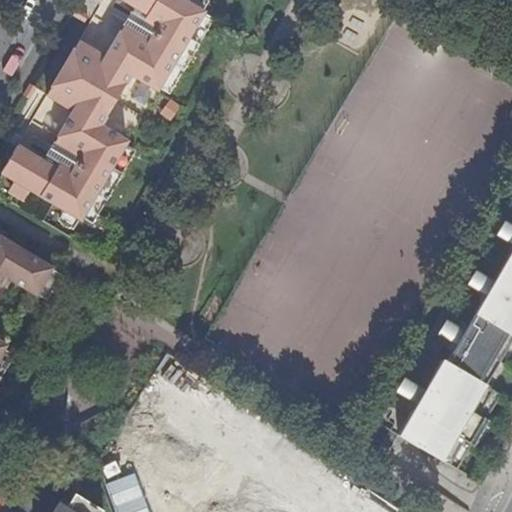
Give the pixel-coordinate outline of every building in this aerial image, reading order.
[(159,88),(201,15),(203,11),(184,0),(123,0),(135,7),(161,22),(147,47),(120,32),(105,58),(79,42),(47,95),(73,111),(58,137),(85,153),(75,170),(86,177),(84,180),(99,190),(100,190),(126,145),(127,143),(101,128),(131,76),(157,91),(159,88)] [(161,22),(135,7),(120,32),(147,47),(161,22)] [(85,22),(89,16),(77,9),(74,15),(85,22)] [(201,15),(159,88),(169,94),(211,21),(201,15)] [(37,88),(31,84),(24,95),(31,99),(37,88)] [(85,153),(58,137),(48,154),(48,155),(74,170),(75,170),(85,153)] [(126,145),(100,190),(109,195),(110,196),(136,151),(126,145)] [(64,210),(78,218),(81,220),(83,218),(99,190),(84,180),(86,177),(75,170),(74,170),(70,177),(43,161),(17,146),(1,173),(15,181),(28,189),(64,210)] [(48,155),(48,154),(43,161),(70,177),(74,170),(48,155)] [(21,201),(28,189),(15,181),(7,193),(21,201)] [(99,190),(83,218),(92,223),(109,195),(100,190),(99,190)] [(71,230),(78,218),(64,210),(57,222),(71,230)] [(1,248),(0,247),(0,356),(4,349),(0,345),(0,296),(10,279),(36,295),(37,294),(40,289),(51,269),(52,268),(5,241),(1,248)] [(443,359),(431,381),(485,422),(487,420),(479,415),(493,390),(485,385),(511,337),(511,247),(510,251),(511,252),(511,253),(494,284),(492,283),(487,291),(489,292),(487,296),(485,295),(481,300),(484,302),(465,333),(463,332),(457,343),(459,344),(448,362),(443,359)] [(62,275),(51,269),(40,289),(37,294),(47,300),(62,275)] [(4,349),(0,356),(0,379),(14,355),(4,349)] [(472,447),(485,424),(431,382),(400,437),(450,466),(464,442),(472,447)] [(103,511),(104,511),(77,494),(69,507),(62,503),(55,511),(103,511)] [(0,497),(0,511),(9,511),(14,505),(0,497)]
